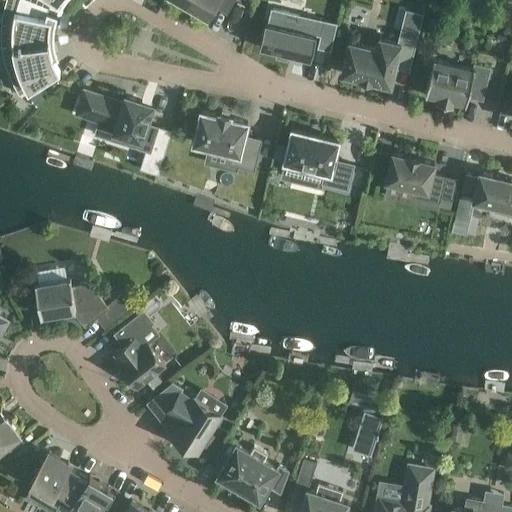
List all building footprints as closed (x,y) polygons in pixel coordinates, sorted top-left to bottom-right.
[(33,0),(5,0),(3,8),(16,10),(14,23),(14,35),(15,47),(17,57),(20,66),(21,68),(9,74),(10,78),(13,83),(16,88),(19,92),(19,93),(30,86),(55,70),(54,68),(49,59),(59,55),(56,45),(54,34),(55,23),(58,12),(56,12),(48,9),(49,6),(33,0)] [(33,0),(49,6),(48,9),(56,12),(61,5),(59,4),(54,0),(33,0)] [(179,0),(208,17),(215,6),(227,13),(234,0),(179,0)] [(265,21),(259,46),(310,58),(316,34),(297,29),(298,22),(300,14),(272,8),(268,22),(265,21)] [(336,22),(324,19),(320,35),(318,46),(330,49),(336,22)] [(348,41),(341,73),(362,78),(362,77),(370,79),(370,80),(391,85),(396,62),(410,65),(417,35),(401,31),(398,41),(380,37),(377,47),(348,41)] [(473,67),(433,58),(425,91),(438,95),(437,99),(452,103),(453,98),(466,101),(468,95),(482,98),(490,66),(474,63),(473,67)] [(85,89),(77,112),(97,118),(100,119),(116,124),(115,129),(131,134),(128,143),(146,149),(140,165),(158,171),(171,131),(157,126),(146,122),(151,107),(152,104),(142,100),(126,95),(123,102),(85,89)] [(38,92),(30,100),(37,108),(45,100),(38,92)] [(218,114),(201,110),(193,142),(231,151),(228,163),(253,169),(261,139),(244,135),(247,121),(230,117),(231,115),(219,112),(218,114)] [(308,131),(291,127),(284,160),(325,170),(322,182),(348,188),(353,164),(338,160),(337,163),(333,162),(339,139),(322,134),(309,130),(308,131)] [(445,158),(443,171),(456,174),(461,150),(437,145),(435,156),(445,158)] [(408,156),(392,152),(386,179),(416,187),(414,196),(439,202),(445,177),(432,174),(434,162),(419,158),(419,157),(408,154),(408,156)] [(465,172),(455,217),(469,221),(474,199),(511,207),(511,178),(480,171),(479,175),(465,172)] [(109,306),(89,281),(71,284),(70,277),(35,283),(40,314),(63,311),(64,316),(75,314),(84,325),(97,316),(109,306)] [(123,291),(111,301),(122,315),(134,306),(123,291)] [(136,337),(152,324),(152,323),(154,322),(143,308),(113,332),(123,344),(114,352),(122,362),(119,365),(136,387),(166,363),(148,341),(142,346),(136,337)] [(180,418),(170,434),(182,441),(180,444),(193,452),(194,449),(197,451),(221,414),(193,397),(192,399),(180,391),(168,410),(180,418)] [(0,453),(9,447),(7,443),(19,434),(0,409),(0,453)] [(370,412),(358,450),(370,455),(383,416),(370,412)] [(280,492),(289,469),(279,463),(277,467),(264,459),(268,452),(254,444),(250,451),(236,443),(218,474),(233,483),(243,489),(259,498),(267,484),(280,492)] [(54,511),(64,495),(78,471),(68,465),(69,462),(48,450),(31,479),(34,481),(25,495),(53,511),(54,511)] [(316,461),(303,457),(296,480),(309,484),(316,461)] [(427,511),(429,504),(426,504),(433,467),(409,463),(403,500),(384,497),(381,511),(427,511)] [(78,471),(64,495),(74,501),(72,503),(87,511),(95,511),(111,486),(90,474),(88,477),(78,471)] [(343,489),(318,481),(315,490),(307,488),(299,511),(349,511),(344,510),(347,501),(340,498),(343,489)] [(511,511),(511,505),(466,497),(464,509),(452,507),(451,511),(511,511)] [(151,511),(152,511),(131,499),(123,511),(151,511)]
